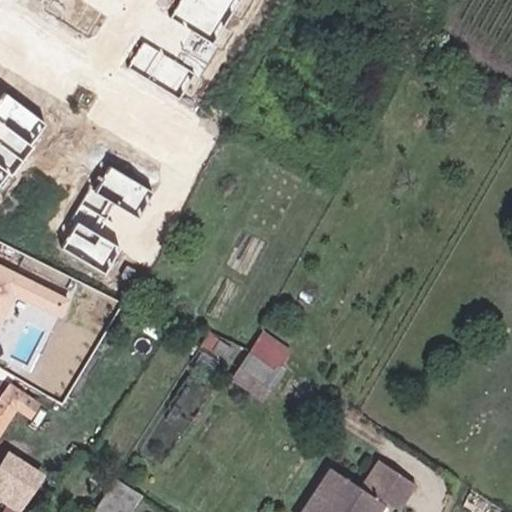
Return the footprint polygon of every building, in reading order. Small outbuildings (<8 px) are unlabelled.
[(0,334),(16,293),(67,312),(76,289),(0,259),(0,334)] [(53,331),(61,314),(28,300),(21,317),(53,331)] [(265,327),(233,378),(265,398),(297,347),(265,327)] [(35,418),(45,401),(7,379),(0,391),(0,437),(17,408),(35,418)] [(358,511),(359,510),(362,511),(377,511),(390,492),(352,467),(334,494),(317,483),(300,511),(358,511)] [(280,511),(300,511),(317,483),(304,475),(280,511)] [(91,511),(127,511),(131,506),(106,490),(91,511)]
